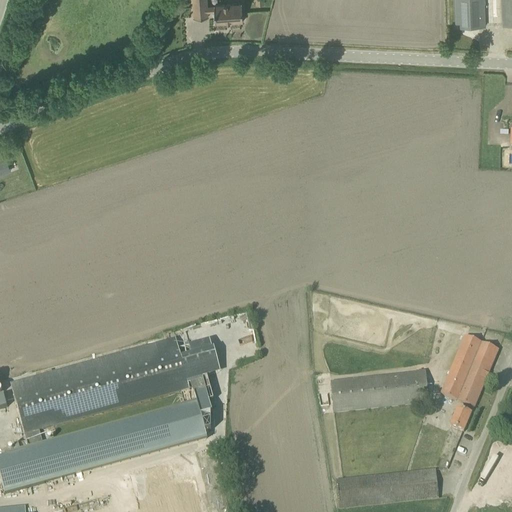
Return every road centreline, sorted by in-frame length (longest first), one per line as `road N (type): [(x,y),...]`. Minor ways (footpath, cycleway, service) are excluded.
road 1 (unclassified): [(0,126),(199,54),(511,64)]
road 2 (unclassified): [(450,511),(511,361)]
